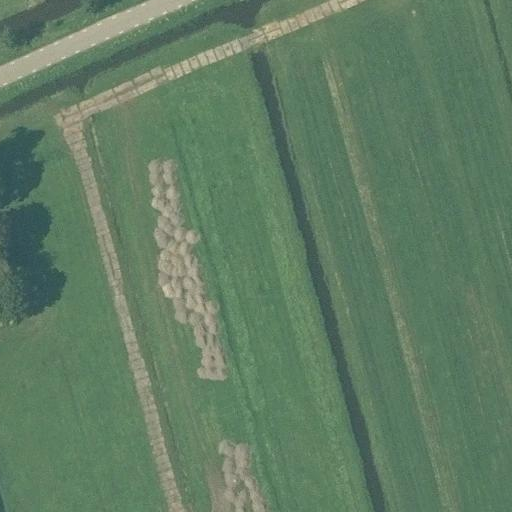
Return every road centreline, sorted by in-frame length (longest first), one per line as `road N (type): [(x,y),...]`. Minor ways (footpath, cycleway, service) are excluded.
road 1 (track): [(176,511),(69,119),(342,0)]
road 2 (unclassified): [(0,77),(174,0)]
